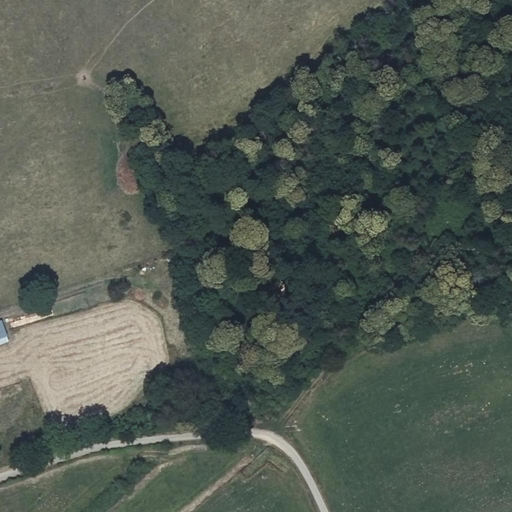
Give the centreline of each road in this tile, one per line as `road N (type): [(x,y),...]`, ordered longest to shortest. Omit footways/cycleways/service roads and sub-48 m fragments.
road 1 (unclassified): [(323,511),(293,454),(246,433),(79,446),(0,472)]
road 2 (track): [(0,316),(118,278)]
